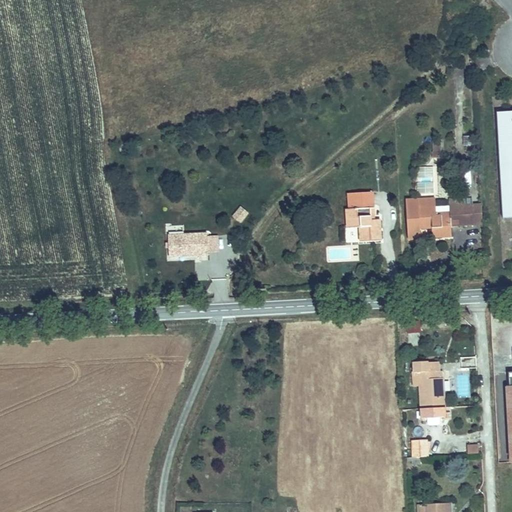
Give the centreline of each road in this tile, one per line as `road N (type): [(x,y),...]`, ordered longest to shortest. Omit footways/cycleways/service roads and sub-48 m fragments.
road 1 (tertiary): [(222,310),(511,293)]
road 2 (tertiary): [(0,322),(222,310)]
road 3 (unknown): [(482,295),(490,511)]
road 4 (residential): [(159,511),(165,469),(222,310)]
